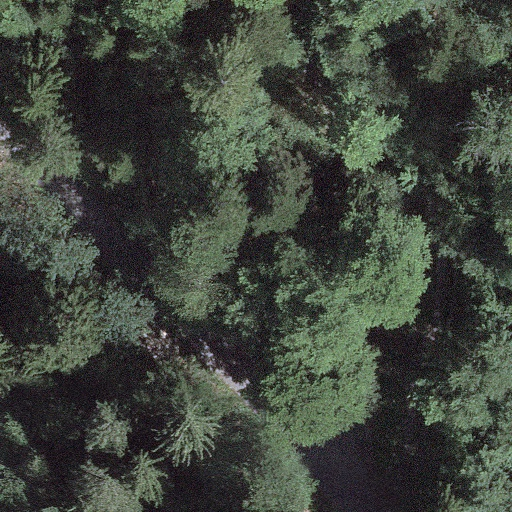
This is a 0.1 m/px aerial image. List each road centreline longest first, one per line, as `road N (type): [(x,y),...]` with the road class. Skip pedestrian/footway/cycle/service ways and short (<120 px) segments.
road 1 (track): [(398,511),(440,256),(437,203),(323,74),(317,0)]
road 2 (track): [(343,511),(12,180),(0,159)]
